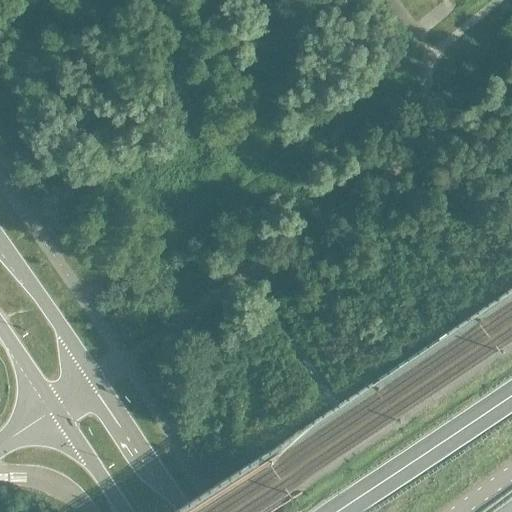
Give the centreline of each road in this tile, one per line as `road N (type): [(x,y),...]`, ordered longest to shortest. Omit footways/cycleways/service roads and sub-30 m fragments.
road 1 (secondary): [(96,380),(0,245)]
road 2 (secondary): [(186,511),(96,380)]
road 3 (secondary): [(55,407),(122,511)]
